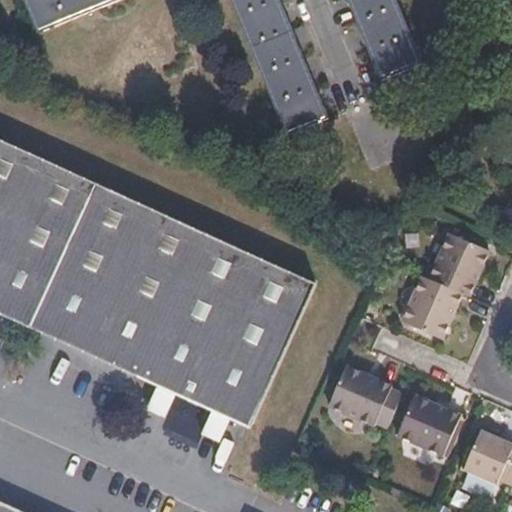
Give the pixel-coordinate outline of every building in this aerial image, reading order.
[(112,6),(128,0),(25,0),(40,35),(59,28),(112,6)] [(306,62),(285,11),(280,0),(229,0),(238,22),(258,69),(276,114),(287,138),(329,122),(306,62)] [(396,0),(347,0),(361,35),(373,64),(381,83),(402,73),(422,66),(414,45),(396,0)] [(183,228),(91,186),(22,155),(0,144),(0,313),(112,365),(194,402),(248,427),(268,383),(292,329),(312,288),(266,267),(183,228)] [(479,280),(493,248),(454,230),(433,277),(466,291),(473,294),(479,280)] [(451,324),(466,291),(433,277),(427,274),(420,289),(406,320),(434,332),(445,337),(451,324)] [(390,425),(404,392),(393,386),(394,384),(348,363),(331,404),(377,423),(379,421),(390,425)] [(446,453),(463,414),(417,394),(399,433),(402,434),(417,441),(446,453)] [(511,481),(511,440),(485,428),(467,468),(499,483),(502,478),(511,481)]
